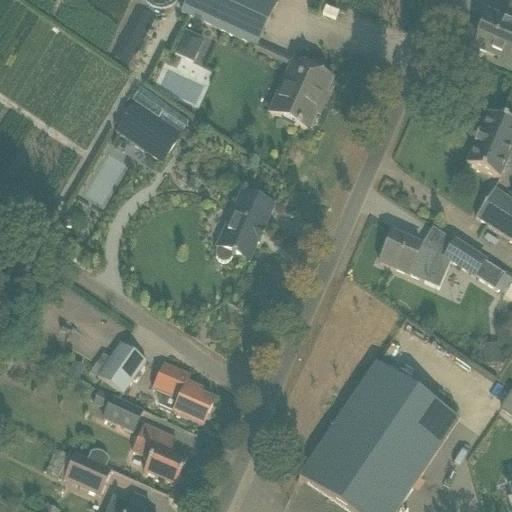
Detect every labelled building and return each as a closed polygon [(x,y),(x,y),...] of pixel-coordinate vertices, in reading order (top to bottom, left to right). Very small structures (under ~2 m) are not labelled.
[(273,0),(186,0),(181,12),(233,36),(256,47),(277,2),(273,0)] [(485,22),(482,28),(479,27),(473,40),(476,41),(473,48),(501,60),(499,66),(511,72),(511,71),(511,26),(503,22),(500,29),(485,22)] [(193,64),(203,39),(182,30),(172,55),(193,64)] [(275,116),(270,113),(269,114),(308,132),(331,81),(294,63),(285,81),(290,83),(275,116)] [(181,137),(147,113),(134,131),(122,122),(115,132),(161,165),(181,137)] [(466,166),(499,181),(511,151),(511,125),(489,115),(479,136),(478,135),(474,145),(475,145),(466,166)] [(78,195),(103,209),(122,175),(97,161),(78,195)] [(511,243),(511,202),(495,191),(494,190),(475,220),(476,221),(476,220),(509,243),(510,242),(511,243)] [(273,209),(241,194),(217,249),(216,253),(216,258),(217,261),(219,264),(222,265),(226,265),(230,263),(235,259),(235,258),(248,263),(257,245),(258,245),(259,244),(255,242),(260,232),(263,234),(264,233),(262,232),(273,209)] [(391,236),(379,265),(439,291),(451,264),(495,293),(505,277),(454,244),(444,260),(391,236)] [(146,364),(120,346),(97,379),(122,397),(146,364)] [(385,511),(450,417),(376,366),(299,480),(346,511),(385,511)] [(160,376),(153,391),(179,403),(173,415),(203,428),(214,403),(199,397),(201,393),(186,386),(186,388),(160,376)] [(511,396),(502,412),(511,418),(511,396)] [(142,414),(113,400),(103,422),(132,436),(142,414)] [(131,455),(149,463),(144,474),(175,489),(186,465),(169,458),(176,442),(143,428),(131,455)] [(101,500),(112,474),(76,458),(63,484),(101,500)] [(144,511),(148,504),(134,497),(126,511),(144,511)]
